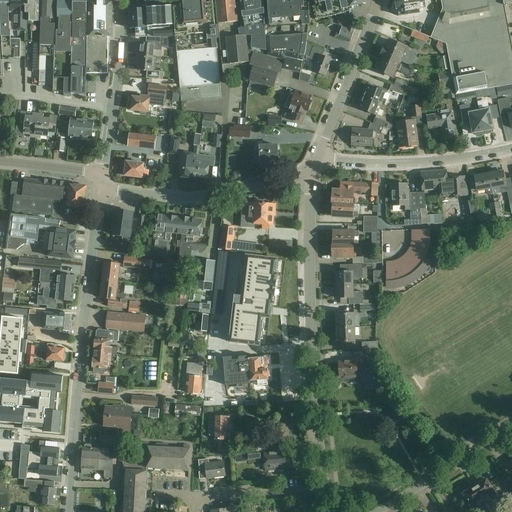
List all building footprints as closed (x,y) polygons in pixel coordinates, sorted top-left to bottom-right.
[(9,21),(9,0),(0,0),(0,27),(1,41),(2,58),(20,57),(20,42),(9,42),(10,40),(10,22),(9,21)] [(9,42),(20,42),(24,42),(24,30),(26,30),(27,12),(25,12),(25,0),(9,0),(9,21),(10,22),(10,40),(9,42)] [(24,30),(24,42),(33,43),(34,43),(33,70),(39,70),(39,56),(41,0),(25,0),(25,12),(27,12),(26,30),(24,30)] [(53,24),(51,24),(51,20),(53,20),(53,2),(53,0),(41,0),(39,56),(52,56),(53,24)] [(51,20),(51,24),(54,24),(52,56),(53,56),(53,57),(54,57),(52,92),(64,93),(64,96),(71,96),(71,94),(71,66),(73,0),(57,0),(57,2),(53,2),(53,20),(51,20)] [(71,66),(71,94),(87,94),(87,72),(108,73),(108,50),(108,35),(89,35),(89,4),(88,3),(88,0),(73,0),(71,66)] [(108,35),(112,35),(112,0),(111,0),(111,1),(105,1),(105,0),(104,0),(104,1),(97,1),(97,0),(96,0),(96,1),(90,1),(90,0),(89,0),(89,4),(89,35),(108,35)] [(163,37),(171,37),(172,0),(162,0),(145,1),(145,5),(135,5),(134,5),(131,7),(130,10),(130,28),(135,28),(136,36),(147,36),(163,37)] [(172,0),(171,37),(174,37),(174,49),(181,102),(222,98),(217,48),(220,48),(215,0),(172,0)] [(239,36),(235,0),(215,0),(220,48),(222,65),(248,63),(252,49),(253,35),(239,36)] [(235,0),(239,36),(253,35),(252,49),(267,53),(265,29),(256,29),(251,0),(235,0)] [(251,0),(256,29),(265,29),(265,18),(263,0),(251,0)] [(263,0),(265,18),(265,29),(267,53),(267,55),(284,60),(285,60),(285,61),(286,58),(287,56),(302,60),(304,55),(307,42),(308,25),(309,25),(308,11),(302,12),(302,7),(304,7),(303,0),(263,0)] [(315,0),(316,2),(315,3),(318,17),(327,15),(327,13),(331,12),(330,11),(334,10),(331,0),(315,0)] [(331,0),(334,10),(343,8),(340,0),(331,0)] [(394,0),(396,10),(398,9),(399,16),(419,13),(419,10),(421,10),(419,0),(394,0)] [(451,72),(453,83),(455,95),(475,91),(494,88),(511,84),(511,50),(502,0),(439,0),(438,1),(440,8),(427,37),(446,45),(451,72)] [(351,40),(355,29),(349,26),(348,29),(342,27),(339,35),(351,40)] [(174,37),(171,37),(163,37),(147,36),(146,43),(136,42),(135,51),(136,51),(136,55),(153,57),(154,49),(162,50),(162,48),(174,49),(174,37)] [(381,55),(381,56),(394,62),(399,64),(400,61),(411,66),(416,53),(408,50),(409,48),(389,40),(386,48),(384,47),(384,49),(382,48),(379,54),(381,55)] [(326,49),(307,42),(304,55),(308,57),(311,51),(318,54),(311,71),(326,77),(332,60),(323,56),(326,49)] [(255,65),(278,72),(281,73),(284,60),(267,55),(255,52),(252,65),(255,65)] [(161,57),(153,57),(136,55),(135,64),(138,64),(137,69),(147,70),(146,78),(159,79),(159,72),(153,71),(154,62),(160,63),(161,57)] [(409,68),(399,64),(394,62),(381,56),(380,56),(381,57),(379,63),(377,62),(375,66),(377,67),(376,69),(393,77),(396,69),(407,74),(409,68)] [(449,69),(446,56),(437,58),(440,71),(449,69)] [(285,61),(285,60),(283,69),(300,73),(303,61),(286,58),(285,61)] [(278,72),(255,65),(251,80),(274,86),(278,72)] [(453,83),(451,72),(439,74),(441,86),(453,83)] [(406,90),(394,85),(391,84),(389,90),(404,96),(406,90)] [(149,93),(148,96),(140,95),(139,98),(132,97),(132,101),(129,100),(128,109),(139,111),(139,112),(146,113),(146,112),(147,112),(148,104),(163,106),(164,95),(165,95),(166,87),(148,85),(147,93),(149,93)] [(365,88),(362,96),(387,106),(391,94),(386,92),(386,91),(385,89),(381,87),(379,88),(378,89),(369,85),(367,89),(365,88)] [(439,94),(439,96),(448,94),(449,100),(456,99),(453,85),(438,88),(439,94)] [(511,86),(496,90),(496,91),(498,99),(511,96),(511,86)] [(475,91),(476,97),(476,98),(490,96),(490,99),(496,98),(494,88),(475,91)] [(285,107),(285,108),(298,112),(300,108),(306,110),(308,111),(309,110),(310,111),(313,104),(311,103),(309,102),(311,97),(297,92),(293,101),(288,99),(284,107),(285,107)] [(387,106),(362,96),(359,103),(361,104),(360,108),(377,115),(379,109),(385,111),(387,106)] [(511,108),(511,109),(508,98),(498,101),(501,114),(507,113),(508,117),(509,116),(511,128),(511,127),(511,108)] [(410,106),(412,120),(398,122),(401,146),(417,144),(415,126),(422,125),(420,105),(410,106)] [(473,133),(475,133),(476,135),(483,134),(479,109),(470,111),(469,105),(460,106),(463,124),(471,123),(473,133)] [(77,109),(60,106),(59,115),(75,117),(77,109)] [(479,109),(483,134),(491,133),(490,130),(493,129),(491,119),(498,117),(496,106),(479,109)] [(298,112),(285,108),(284,109),(289,110),(287,114),(285,113),(284,117),(301,123),(302,123),(303,123),(305,118),(304,118),(306,110),(300,108),(298,112)] [(440,111),(440,114),(439,114),(441,126),(443,138),(455,136),(453,128),(455,127),(453,112),(449,112),(449,110),(440,111)] [(35,137),(38,113),(33,112),(32,116),(27,116),(27,112),(18,111),(15,135),(24,136),(24,133),(30,134),(30,137),(35,137)] [(44,113),(38,113),(35,137),(41,138),(41,135),(47,136),(47,137),(52,138),(52,136),(55,136),(57,116),(50,115),(49,118),(43,117),(44,113)] [(441,126),(439,114),(426,116),(428,129),(441,126)] [(273,124),(279,125),(280,118),(268,117),(267,125),(273,126),(273,124)] [(85,127),(93,128),(94,120),(71,118),(70,124),(62,123),(61,126),(85,129),(85,127)] [(375,118),(373,123),(391,130),(393,126),(388,124),(389,124),(375,118)] [(391,130),(373,123),(371,122),(367,130),(361,129),(353,128),(351,144),(372,146),(373,131),(380,134),(380,133),(386,136),(388,130),(389,131),(389,141),(392,141),(392,132),(391,131),(391,130)] [(228,136),(250,138),(251,127),(229,125),(228,136)] [(91,138),(93,128),(85,127),(85,129),(61,126),(61,130),(69,131),(68,136),(76,137),(75,139),(80,140),(81,137),(91,138)] [(129,133),(127,145),(154,149),(156,136),(129,133)] [(180,138),(170,136),(168,154),(177,155),(180,138)] [(65,138),(57,137),(55,150),(64,151),(65,138)] [(3,143),(3,139),(0,138),(0,152),(12,153),(12,143),(3,143)] [(277,145),(257,146),(257,151),(255,152),(256,160),(258,161),(261,161),(261,163),(278,162),(277,145)] [(193,176),(196,155),(194,154),(180,152),(176,176),(193,178),(193,176)] [(196,155),(193,176),(207,178),(209,163),(201,162),(202,155),(198,155),(196,155)] [(149,170),(145,169),(146,164),(126,161),(124,175),(148,178),(149,170)] [(488,170),(489,174),(491,188),(499,186),(500,189),(501,189),(505,189),(506,188),(505,185),(506,185),(503,171),(497,172),(497,171),(494,169),(488,170)] [(439,187),(439,188),(440,197),(467,195),(465,177),(447,178),(446,170),(434,171),(434,178),(436,182),(440,181),(440,186),(439,187)] [(434,178),(434,171),(421,172),(422,190),(439,188),(439,187),(440,186),(440,181),(436,182),(434,178)] [(489,174),(483,175),(483,174),(480,172),(474,173),(477,190),(486,189),(486,193),(489,194),(492,194),(491,188),(489,174)] [(82,214),(83,208),(86,186),(25,178),(24,183),(12,181),(10,195),(14,195),(12,210),(52,215),(52,218),(75,222),(76,213),(82,214)] [(333,190),(333,203),(354,204),(354,203),(353,203),(353,192),(365,193),(365,195),(376,196),(377,183),(366,182),(366,183),(343,182),(343,191),(333,190)] [(402,210),(410,209),(409,194),(407,194),(407,183),(390,183),(391,207),(402,206),(402,210)] [(410,220),(421,220),(421,219),(417,193),(410,193),(410,209),(410,220)] [(421,219),(421,220),(422,224),(442,224),(442,221),(430,222),(428,220),(425,207),(424,206),(424,193),(417,193),(421,219)] [(464,202),(466,215),(474,213),(471,201),(464,202)] [(275,216),(276,204),(249,203),(248,220),(254,220),(254,224),(263,224),(262,229),(270,229),(270,225),(273,225),(274,216),(275,216)] [(354,204),(333,203),(333,204),(333,216),(354,216),(354,218),(357,218),(358,213),(354,213),(354,204)] [(129,242),(133,212),(116,209),(113,234),(123,236),(121,249),(133,251),(134,243),(129,242)] [(154,258),(157,258),(159,240),(164,240),(165,232),(166,232),(168,215),(156,214),(154,231),(153,238),(151,238),(150,250),(155,251),(154,258)] [(45,219),(9,215),(6,251),(5,251),(18,252),(18,251),(17,251),(24,246),(27,246),(27,241),(37,242),(36,246),(37,246),(38,229),(50,230),(58,231),(59,228),(59,220),(45,219)] [(144,230),(146,216),(139,215),(137,229),(144,230)] [(179,217),(168,215),(166,232),(165,232),(164,240),(159,240),(157,258),(161,259),(162,247),(167,248),(167,241),(170,241),(171,233),(177,234),(179,217)] [(363,216),(363,224),(377,224),(377,216),(363,216)] [(190,218),(179,217),(177,234),(182,234),(179,256),(184,257),(184,260),(191,261),(193,244),(187,243),(188,235),(190,218)] [(203,228),(200,228),(202,219),(190,218),(188,235),(187,243),(193,244),(194,236),(199,236),(200,235),(202,235),(203,228)] [(377,232),(377,224),(363,224),(363,232),(377,232)] [(222,226),(220,243),(233,244),(235,228),(222,226)] [(74,248),(75,240),(76,230),(59,228),(58,231),(50,230),(48,256),(73,258),(74,248)] [(425,264),(423,262),(428,253),(431,244),(430,244),(429,244),(429,230),(431,230),(411,230),(413,230),(413,243),(411,248),(408,253),(404,257),(399,261),(393,263),(387,263),(387,280),(386,280),(386,281),(387,281),(395,281),(402,279),(409,276),(415,272),(416,273),(421,269),(425,264)] [(333,244),(354,244),(354,237),(357,237),(357,232),(334,231),(334,243),(333,243),(333,244)] [(354,245),(354,244),(333,244),(333,257),(353,257),(356,257),(356,251),(353,251),(353,245),(354,245)] [(362,258),(362,264),(363,264),(378,264),(378,255),(362,256),(362,258)] [(150,259),(125,256),(124,266),(149,269),(150,259)] [(270,261),(240,258),(240,266),(240,267),(236,306),(240,306),(239,320),(234,319),(233,333),(229,332),(228,341),(257,343),(259,323),(266,324),(267,314),(269,314),(270,309),(271,309),(274,273),(269,273),(270,261)] [(60,284),(67,284),(67,283),(74,284),(75,276),(69,275),(69,274),(68,274),(68,275),(60,274),(61,262),(35,259),(34,269),(45,270),(44,273),(42,272),(42,273),(40,275),(40,278),(41,280),(41,281),(57,283),(57,281),(60,281),(60,284)] [(199,259),(196,281),(204,282),(203,290),(212,291),(215,261),(199,259)] [(105,262),(103,280),(117,282),(120,264),(118,264),(118,263),(107,261),(107,262),(105,262)] [(352,264),(349,264),(349,271),(336,272),(336,285),(354,284),(354,277),(363,277),(363,264),(362,264),(352,264)] [(186,299),(188,281),(187,281),(187,275),(182,274),(182,280),(176,280),(174,298),(186,299)] [(3,277),(3,284),(2,287),(12,288),(13,278),(3,277)] [(116,290),(117,282),(103,280),(100,297),(108,298),(107,306),(126,308),(127,299),(125,299),(126,294),(119,293),(119,290),(116,290)] [(41,281),(40,281),(39,282),(40,282),(40,284),(41,285),(40,290),(44,290),(44,289),(50,289),(50,291),(66,293),(66,291),(73,292),(74,284),(67,283),(67,284),(60,284),(60,281),(57,281),(57,283),(41,281)] [(364,305),(364,291),(354,292),(354,284),(336,285),(336,298),(347,298),(347,305),(358,305),(364,305)] [(72,301),(73,292),(66,291),(66,293),(50,291),(50,289),(44,289),(44,290),(43,297),(38,297),(37,304),(48,305),(47,307),(55,308),(56,299),(72,301)] [(4,293),(3,301),(12,302),(13,293),(4,293)] [(128,312),(147,314),(147,315),(152,315),(153,311),(147,311),(147,309),(140,309),(140,302),(129,301),(128,312)] [(200,304),(188,303),(187,311),(199,312),(200,304)] [(28,310),(5,308),(5,314),(28,316),(28,310)] [(47,312),(46,328),(61,330),(60,335),(69,336),(70,330),(70,331),(71,323),(71,314),(57,313),(47,312)] [(151,317),(144,317),(108,313),(107,328),(142,332),(143,328),(150,329),(151,317)] [(335,328),(355,327),(354,313),(337,314),(337,320),(335,320),(335,328)] [(206,331),(208,315),(198,314),(196,330),(206,331)] [(0,372),(18,374),(23,319),(2,317),(1,326),(4,326),(3,332),(1,332),(0,339),(2,339),(1,350),(0,350),(0,357),(1,357),(0,363),(0,372)] [(355,327),(335,328),(335,335),(337,335),(338,341),(355,341),(355,327)] [(97,339),(95,339),(95,340),(93,342),(92,345),(95,348),(94,350),(100,351),(100,353),(112,355),(117,355),(117,347),(109,347),(110,341),(118,341),(118,332),(97,330),(97,339)] [(47,351),(47,359),(63,361),(64,348),(57,347),(57,345),(48,344),(48,345),(40,344),(40,351),(47,351)] [(100,351),(94,350),(93,359),(91,361),(91,365),(93,367),(93,368),(94,368),(94,373),(104,374),(104,369),(107,369),(108,360),(111,361),(112,355),(100,353),(100,351)] [(239,361),(232,361),(231,357),(223,358),(225,386),(250,384),(250,381),(257,381),(258,386),(267,385),(267,380),(268,380),(270,378),(269,372),(267,370),(264,370),(264,366),(267,366),(269,364),(268,360),(266,358),(246,360),(239,361)] [(364,372),(363,365),(363,358),(345,359),(345,361),(339,362),(340,376),(345,375),(345,378),(364,377),(365,390),(377,389),(375,371),(364,372)] [(200,394),(201,378),(202,373),(205,373),(205,366),(206,360),(199,360),(197,374),(189,373),(187,393),(200,394)] [(59,403),(62,373),(33,370),(32,378),(0,376),(0,381),(0,431),(22,434),(22,438),(43,440),(43,442),(59,444),(61,423),(56,422),(57,403),(59,403)] [(100,384),(99,394),(115,395),(115,385),(100,384)] [(131,405),(157,407),(158,398),(132,395),(131,405)] [(181,419),(182,415),(200,416),(201,407),(175,405),(175,414),(176,414),(175,419),(181,419)] [(114,406),(114,408),(106,407),(105,410),(103,411),(103,416),(130,419),(131,408),(114,406)] [(209,417),(209,422),(208,436),(216,436),(215,445),(218,445),(218,452),(224,452),(225,435),(228,435),(229,434),(230,425),(228,423),(228,416),(214,415),(214,417),(209,417)] [(104,426),(117,427),(116,431),(129,432),(130,419),(103,416),(102,421),(104,424),(104,426)] [(2,433),(2,456),(15,457),(16,434),(2,433)] [(141,443),(140,460),(143,461),(142,468),(145,468),(159,469),(161,444),(158,444),(158,447),(147,446),(147,443),(141,443)] [(108,460),(108,450),(92,449),(92,446),(91,444),(84,444),(83,445),(82,459),(99,460),(108,460)] [(159,469),(173,469),(175,448),(164,447),(164,444),(161,444),(159,469)] [(185,448),(175,448),(173,469),(187,470),(189,445),(186,445),(185,448)] [(27,459),(56,462),(57,458),(58,458),(59,449),(41,447),(41,453),(28,451),(28,453),(28,458),(27,459)] [(246,452),(246,453),(239,454),(240,462),(247,462),(247,464),(263,463),(264,473),(282,472),(282,468),(291,467),(289,452),(276,453),(276,450),(246,452)] [(20,458),(19,474),(24,475),(26,475),(27,458),(23,458),(20,458)] [(39,474),(56,476),(57,466),(56,466),(56,462),(27,459),(27,467),(39,468),(39,474)] [(91,470),(98,470),(99,460),(82,459),(82,469),(82,474),(90,475),(91,470)] [(143,461),(140,460),(122,459),(121,469),(124,469),(124,480),(121,480),(121,483),(145,485),(146,471),(145,471),(145,468),(142,468),(143,461)] [(104,477),(111,478),(112,460),(108,460),(99,460),(98,470),(104,471),(104,477)] [(222,462),(207,463),(207,460),(197,461),(198,472),(204,471),(205,478),(224,476),(222,462)] [(479,484),(474,487),(490,511),(497,511),(495,509),(502,505),(495,493),(494,494),(486,480),(484,481),(483,479),(478,482),(479,484)] [(26,480),(25,486),(31,486),(30,491),(41,492),(40,504),(55,505),(56,489),(54,489),(55,483),(26,480)] [(144,499),(145,485),(121,483),(120,486),(124,486),(123,497),(144,499)] [(490,511),(474,487),(470,490),(469,488),(463,492),(464,493),(463,494),(472,508),(473,507),(475,511),(490,511)] [(9,507),(9,495),(0,495),(0,507),(9,507)] [(17,505),(18,495),(13,495),(13,506),(12,506),(12,511),(35,511),(36,508),(23,507),(23,505),(17,505)] [(119,508),(119,511),(139,511),(143,511),(144,499),(123,497),(122,508),(119,508)]
